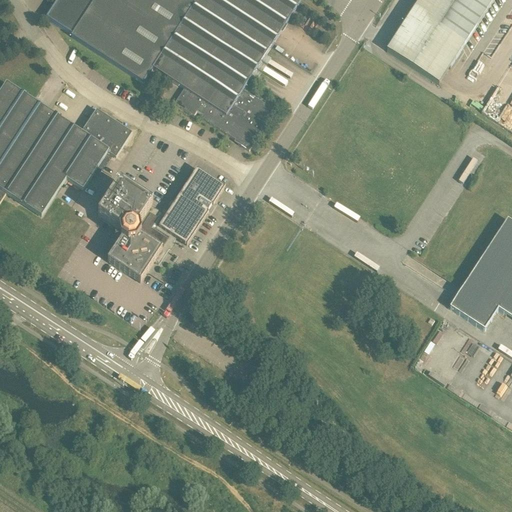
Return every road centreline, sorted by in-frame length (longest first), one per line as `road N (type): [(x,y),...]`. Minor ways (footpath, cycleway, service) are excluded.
road 1 (unknown): [(2,330),(70,384),(222,480),(251,511)]
road 2 (unclassified): [(261,178),(93,95),(35,33)]
road 3 (secondary): [(335,511),(129,377)]
road 4 (unclassified): [(129,377),(261,178)]
road 5 (unclassified): [(261,178),(365,19)]
road 6 (secondary): [(129,377),(0,291)]
